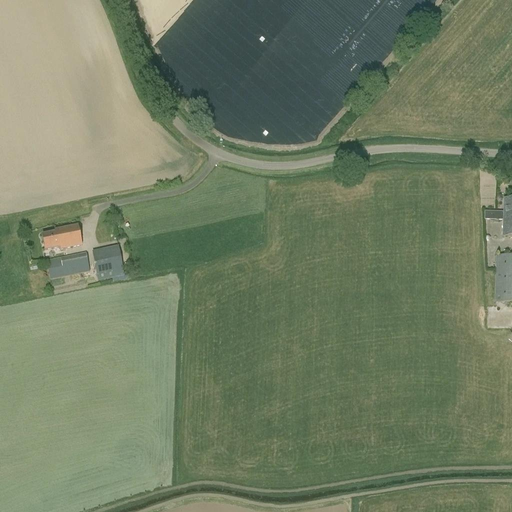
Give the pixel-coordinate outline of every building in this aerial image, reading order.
[(504,213),(485,213),(485,221),(503,222),(503,238),(511,238),(511,200),(504,200),(504,211),(504,213)] [(60,251),(81,247),(77,226),(54,231),(55,233),(41,236),(44,252),(59,249),(60,251)] [(118,247),(92,252),(97,282),(124,277),(118,247)] [(86,254),(46,262),(47,269),(49,281),(89,273),(86,254)] [(511,256),(495,256),(495,271),(494,303),(511,303),(511,256)]
